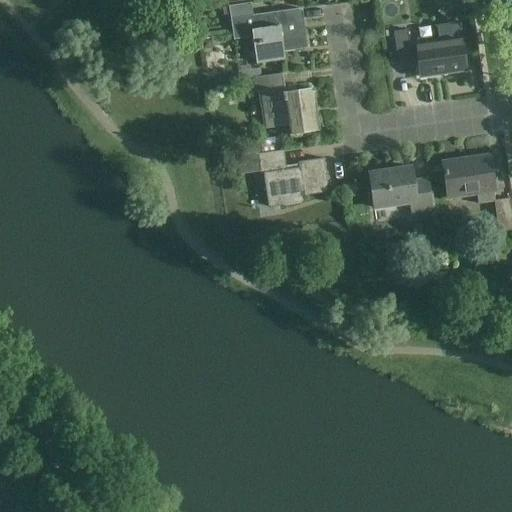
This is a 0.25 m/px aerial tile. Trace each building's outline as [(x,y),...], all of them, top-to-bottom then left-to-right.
[(253,17),(251,3),(228,6),(229,7),(222,8),(223,16),(230,15),(234,42),(253,39),(256,64),(285,60),(284,53),(307,50),(305,31),(302,32),(299,10),(253,17)] [(466,71),(459,24),(437,27),(439,43),(410,47),(407,31),(394,33),(398,63),(418,60),(421,78),(466,71)] [(227,37),(226,30),(201,34),(202,40),(227,37)] [(286,93),(283,74),(253,79),(255,93),(258,92),(264,130),(289,126),(291,135),(320,131),(318,116),(315,116),(311,90),(286,93)] [(286,165),(284,151),(258,155),(261,176),(264,175),(269,208),(306,203),(305,197),(329,193),(324,159),(286,165)] [(495,192),(490,156),(442,163),(448,198),(476,194),(478,204),(494,202),(498,232),(511,230),(511,213),(510,198),(494,200),(493,192),(495,192)] [(413,182),(411,168),(369,175),(374,209),(410,203),(412,214),(432,211),(427,180),(413,182)]
